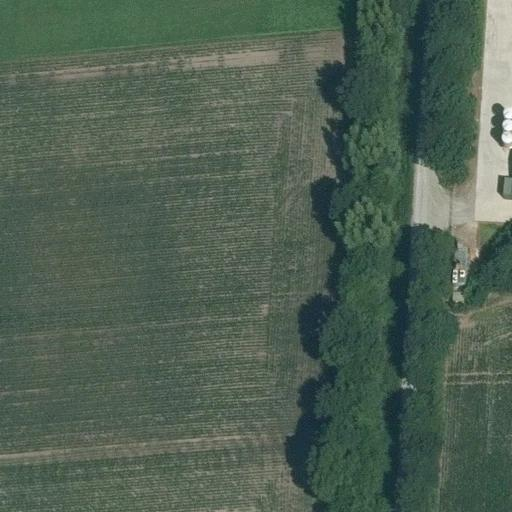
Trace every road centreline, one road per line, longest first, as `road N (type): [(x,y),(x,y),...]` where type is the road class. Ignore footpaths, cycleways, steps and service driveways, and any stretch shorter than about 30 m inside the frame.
road 1 (unclassified): [(414,290),(433,0)]
road 2 (track): [(401,511),(414,290)]
